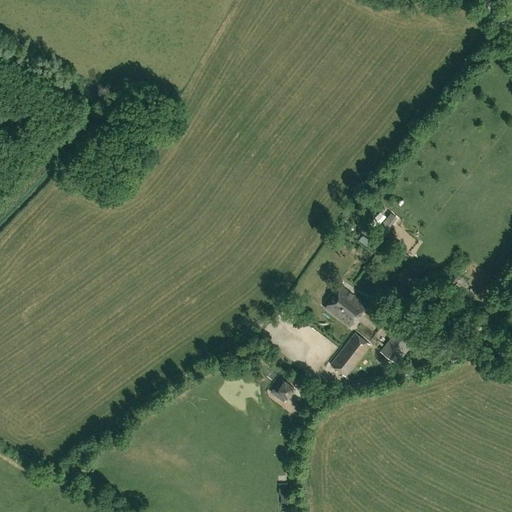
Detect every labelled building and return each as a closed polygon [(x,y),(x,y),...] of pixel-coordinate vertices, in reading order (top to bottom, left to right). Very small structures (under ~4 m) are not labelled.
[(366,305),(341,286),(325,307),(350,326),(366,305)] [(407,329),(403,333),(415,346),(420,342),(407,329)] [(396,331),(381,352),(397,364),(412,343),(396,331)] [(345,376),(361,356),(369,347),(370,345),(354,332),(330,364),(345,376)] [(287,381),(277,394),(289,404),(299,392),(287,381)]
